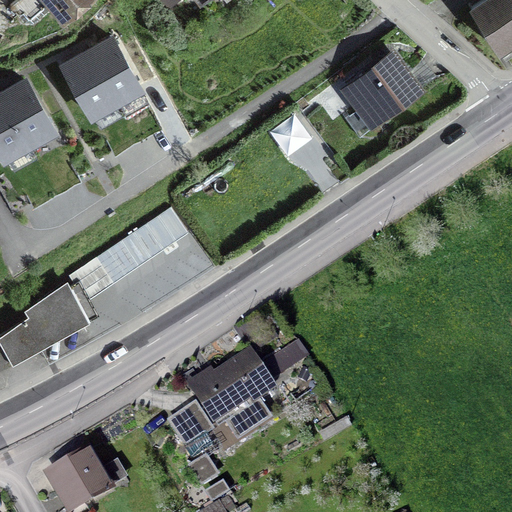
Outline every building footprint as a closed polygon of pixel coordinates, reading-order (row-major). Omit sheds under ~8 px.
[(43,0),(57,16),(76,0),(43,0)] [(511,0),(483,0),(480,2),(507,47),(511,44),(511,0)] [(114,38),(89,52),(115,100),(140,86),(114,38)] [(89,52),(67,64),(92,112),(115,100),(89,52)] [(415,89),(393,59),(343,95),(365,125),(415,89)] [(28,81),(3,93),(28,142),(52,129),(28,81)] [(3,93),(0,94),(0,151),(2,155),(28,142),(3,93)] [(0,373),(78,331),(60,287),(0,334),(0,373)] [(265,393),(242,358),(191,391),(214,427),(265,393)] [(75,511),(103,498),(83,459),(50,476),(69,511),(75,511)] [(229,498),(201,511),(231,511),(235,510),(229,498)]
